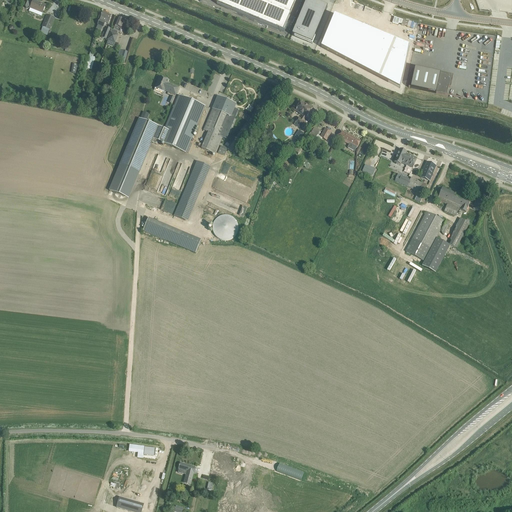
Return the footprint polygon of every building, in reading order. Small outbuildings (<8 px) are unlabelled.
[(41,16),(43,11),(45,6),(40,4),(40,3),(33,0),(32,4),(28,2),(26,7),(26,8),(26,9),(27,9),(28,9),(29,9),(30,8),(29,12),(41,16)] [(218,0),(217,4),(283,32),(290,15),(254,0),(218,0)] [(311,0),(306,0),(292,35),(312,44),(327,7),(311,0)] [(110,20),(111,16),(103,12),(101,16),(99,20),(98,25),(104,27),(106,23),(108,24),(110,20)] [(50,30),(55,18),(47,15),(42,27),(43,27),(41,32),(47,35),(50,30)] [(334,15),(321,47),(400,89),(409,46),(334,15)] [(124,24),(123,24),(124,21),(118,19),(117,22),(116,21),(114,25),(115,25),(113,30),(112,29),(109,37),(108,40),(115,43),(119,35),(117,35),(118,32),(121,33),(121,32),(122,31),(123,30),(122,29),(124,24)] [(78,37),(81,29),(76,27),(77,26),(74,25),(74,26),(69,24),(67,27),(65,26),(61,34),(67,36),(68,33),(78,37)] [(102,37),(107,39),(111,28),(107,27),(105,33),(103,32),(102,37)] [(408,87),(408,88),(448,96),(446,96),(448,87),(450,88),(453,76),(452,76),(451,76),(448,75),(448,74),(448,75),(445,75),(445,74),(445,75),(441,74),(440,73),(440,74),(438,73),(415,68),(410,88),(408,87)] [(165,91),(175,95),(178,88),(168,83),(169,81),(160,77),(155,88),(164,92),(165,91)] [(165,129),(160,142),(185,153),(205,106),(179,95),(165,129)] [(213,109),(212,109),(231,117),(234,109),(228,106),(230,102),(218,97),(214,105),(215,106),(214,109),(213,109)] [(303,121),(309,113),(312,108),(307,105),(307,106),(301,102),(296,110),(303,115),(300,119),(299,118),(295,123),(303,129),(307,123),(303,121)] [(208,132),(201,148),(216,154),(218,148),(231,117),(212,109),(204,130),(208,132)] [(119,165),(109,191),(129,199),(132,191),(139,174),(152,143),(157,145),(158,141),(160,142),(165,129),(155,125),(139,118),(119,165)] [(316,140),(321,132),(314,128),(311,133),(310,132),(307,138),(314,142),(315,139),(316,140)] [(331,132),(325,129),(320,137),(326,141),(331,132)] [(341,131),(337,138),(349,144),(347,148),(354,152),(356,148),(357,148),(360,141),(341,131)] [(302,149),(296,145),(292,150),(299,154),(302,149)] [(221,146),(218,153),(225,156),(228,149),(221,146)] [(400,165),(402,161),(413,166),(417,158),(406,153),(406,152),(400,150),(395,162),(396,163),(396,164),(398,165),(399,164),(400,165)] [(197,161),(174,215),(185,220),(208,166),(197,161)] [(436,166),(427,162),(420,178),(429,182),(436,166)] [(410,180),(398,174),(395,181),(424,194),(428,185),(411,177),(410,180)] [(471,200),(439,187),(434,198),(435,198),(433,202),(442,205),(443,203),(466,212),(469,205),(474,206),(473,209),(480,212),(484,203),(477,199),(475,202),(471,200)] [(403,211),(395,208),(391,219),(396,221),(398,215),(401,217),(403,211)] [(412,240),(406,252),(417,258),(424,262),(436,238),(443,242),(442,241),(440,236),(438,235),(440,231),(445,222),(427,212),(412,240)] [(213,238),(235,241),(238,218),(216,215),(213,238)] [(455,227),(450,239),(451,242),(449,245),(457,248),(470,224),(460,218),(455,227)] [(146,219),(141,232),(195,253),(200,239),(146,219)] [(129,448),(129,457),(156,457),(156,448),(129,448)] [(243,467),(244,462),(245,458),(237,455),(234,466),(230,464),(231,462),(219,459),(220,458),(214,457),(213,461),(211,470),(221,473),(221,475),(224,476),(224,473),(227,474),(228,470),(228,469),(238,472),(239,466),(243,467)] [(185,464),(180,463),(179,469),(188,471),(187,476),(186,475),(184,483),(190,485),(193,473),(194,473),(195,467),(184,464),(185,464)] [(304,473),(280,463),(276,472),(301,481),(304,473)] [(104,498),(101,507),(119,511),(125,511),(128,504),(104,498)]
